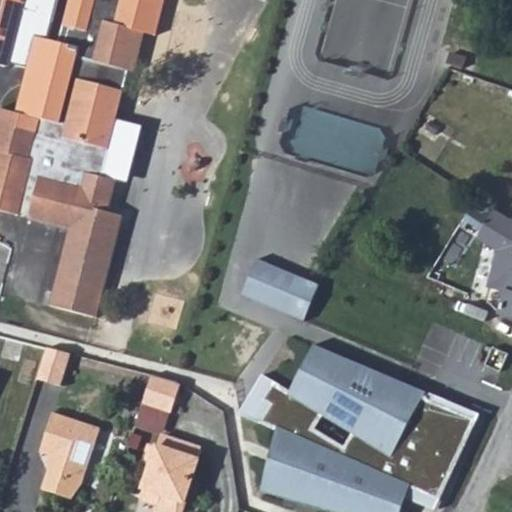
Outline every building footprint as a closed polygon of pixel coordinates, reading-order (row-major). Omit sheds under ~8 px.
[(83,85),(127,96),(133,72),(141,74),(151,31),(163,33),(170,0),(75,0),(66,39),(41,33),(22,112),(7,108),(0,136),(0,152),(5,154),(1,169),(0,168),(0,213),(75,232),(56,311),(104,322),(129,220),(115,217),(123,185),(106,181),(113,154),(69,144),(83,85)] [(113,154),(127,96),(83,85),(69,144),(113,154)] [(511,223),(476,204),(460,227),(500,252),(489,289),(507,293),(501,317),(511,319),(511,223)] [(290,316),(305,279),(258,260),(243,296),(290,316)] [(305,279),(290,316),(306,322),(321,285),(305,279)] [(425,392),(312,345),(297,397),(261,378),(243,416),(277,432),(273,451),(280,453),(263,493),(340,511),(395,511),(408,487),(436,500),(477,421),(424,397),(425,392)] [(44,353),(36,379),(60,386),(68,360),(44,353)] [(179,390),(151,382),(142,409),(170,417),(179,390)] [(104,430),(57,414),(44,452),(53,454),(47,488),(73,498),(85,485),(104,430)] [(184,511),(207,448),(171,435),(168,444),(159,441),(152,460),(160,463),(148,495),(166,501),(164,509),(172,511),(184,511)]
